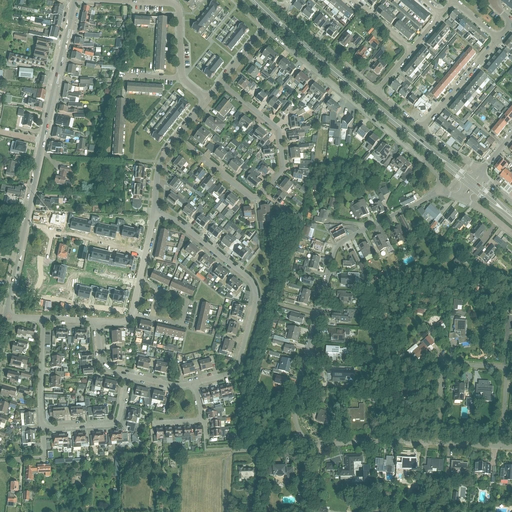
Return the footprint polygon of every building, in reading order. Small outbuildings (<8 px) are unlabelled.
[(191,8),(195,5),(189,0),(185,0),(184,2),(191,8)] [(300,12),(302,9),(306,5),(300,0),(294,7),(300,12)] [(310,0),(307,3),(306,5),(302,9),(305,12),(303,15),(306,17),(305,18),(308,20),(309,19),(309,20),(314,14),(316,11),(313,9),(316,5),(310,0)] [(337,0),(333,0),(330,4),(334,8),(340,2),(337,0)] [(377,6),(380,2),(382,0),(378,0),(377,2),(374,0),(370,0),(366,4),(371,9),(375,4),(377,6)] [(376,13),(381,17),(387,10),(382,7),(387,1),(385,0),(384,0),(378,7),(380,8),(376,13)] [(411,0),(406,7),(410,11),(416,4),(411,0)] [(219,15),(223,9),(214,2),(209,7),(210,8),(219,15)] [(345,6),(340,2),(334,8),(339,12),(345,6)] [(420,8),(416,4),(410,11),(415,15),(420,8)] [(64,7),(59,6),(55,5),(53,15),(61,17),(64,7)] [(349,10),(345,6),(339,12),(344,17),(349,10)] [(84,7),(82,14),(94,16),(102,17),(102,12),(98,12),(93,12),(93,9),(84,7)] [(210,8),(205,13),(214,20),(219,15),(210,8)] [(415,15),(417,17),(420,19),(425,12),(420,8),(415,15)] [(349,10),(344,17),(349,21),(355,15),(349,10)] [(392,15),(387,10),(381,17),(386,21),(392,15)] [(54,21),(61,23),(62,18),(61,17),(53,15),(51,15),(51,12),(44,11),(43,14),(50,15),(50,19),(54,20),(54,21)] [(450,18),(455,22),(460,15),(455,11),(450,18)] [(430,16),(425,12),(420,19),(425,23),(430,16)] [(201,18),(210,26),(214,20),(205,13),(201,18)] [(396,18),(392,15),(386,21),(391,25),(395,21),(397,22),(403,15),(401,13),(396,18)] [(94,16),(82,14),(81,23),(95,26),(95,23),(93,23),(94,16)] [(403,15),(397,22),(398,24),(394,28),(400,33),(405,26),(400,22),(405,17),(403,15)] [(465,19),(460,15),(455,22),(459,26),(465,19)] [(329,27),(331,24),(327,21),(321,16),(314,24),(321,29),(322,28),(325,31),(329,27)] [(142,27),(142,17),(141,17),(141,18),(137,18),(138,17),(134,17),(134,26),(142,27)] [(144,17),(142,17),(142,27),(149,27),(149,24),(155,25),(156,18),(151,18),(150,18),(150,17),(148,17),(148,19),(144,19),(144,17)] [(201,18),(197,24),(206,31),(210,26),(201,18)] [(469,23),(465,19),(459,26),(464,30),(469,23)] [(61,23),(54,21),(51,21),(51,22),(50,22),(49,26),(55,28),(60,29),(61,23)] [(331,28),(329,30),(326,34),(331,38),(337,32),(334,30),(338,24),(334,21),(331,24),(329,27),(331,28)] [(249,30),(240,22),(235,28),(244,35),(249,30)] [(201,37),(206,31),(197,24),(196,23),(192,29),(201,37)] [(469,34),(474,27),(469,23),(464,30),(469,34)] [(86,26),(81,24),(79,33),(85,34),(87,34),(87,33),(89,26),(86,26)] [(439,30),(445,35),(449,30),(443,25),(439,30)] [(410,30),(405,26),(400,33),(404,37),(410,30)] [(474,27),(469,34),(464,39),(465,40),(470,35),(473,38),(479,31),(474,27)] [(59,30),(55,29),(51,28),(51,32),(45,30),(44,35),(43,35),(42,37),(57,40),(59,30)] [(235,28),(231,33),(240,41),(244,35),(235,28)] [(413,31),(412,33),(410,30),(404,37),(409,41),(416,33),(413,31)] [(441,40),(445,35),(439,30),(435,35),(441,40)] [(478,42),(483,35),(479,31),(473,38),(478,42)] [(235,46),(240,41),(231,33),(229,36),(226,39),(235,46)] [(339,43),(345,47),(350,41),(352,43),(351,43),(356,47),(362,40),(357,36),(354,40),(352,39),(346,33),(343,37),(344,37),(339,43)] [(27,36),(15,34),(14,39),(25,42),(27,36)] [(435,35),(431,40),(437,45),(441,40),(435,35)] [(488,39),(483,35),(478,42),(483,46),(488,39)] [(368,42),(370,44),(369,46),(374,50),(379,44),(375,40),(372,37),(368,42)] [(84,41),(80,40),(75,39),(74,45),(79,46),(79,47),(83,48),(93,48),(93,45),(83,44),(84,41)] [(231,51),(235,46),(226,39),(222,44),(231,52),(231,51)] [(37,47),(36,48),(48,51),(48,50),(50,50),(51,43),(37,40),(36,47),(37,47)] [(433,49),(437,45),(431,40),(427,45),(430,48),(429,50),(437,56),(439,54),(433,49)] [(83,49),(79,48),(74,47),(72,53),(93,57),(94,53),(86,51),(83,49)] [(48,52),(48,51),(36,48),(36,50),(35,49),(34,56),(35,56),(34,58),(46,60),(46,59),(47,59),(49,53),(48,52)] [(363,62),(370,53),(363,48),(356,56),(363,62)] [(375,63),(383,53),(383,52),(384,51),(382,48),(380,50),(372,60),(375,63)] [(430,54),(433,57),(435,58),(437,56),(429,50),(427,52),(423,48),(419,53),(426,58),(430,54)] [(263,61),(265,63),(268,60),(274,53),(268,49),(263,56),(265,58),(263,61)] [(470,49),(466,54),(472,59),(476,54),(470,49)] [(495,56),(502,62),(507,56),(506,56),(507,53),(504,50),(502,53),(500,51),(495,56)] [(447,55),(445,54),(442,52),(438,57),(440,59),(442,60),(447,55)] [(467,64),(472,59),(466,54),(464,52),(459,58),(461,59),(462,59),(467,64)] [(272,71),(275,67),(277,65),(274,63),(279,57),(274,53),(268,60),(270,62),(268,65),(271,67),(269,69),(272,71)] [(422,63),(426,58),(419,53),(415,58),(422,63)] [(80,55),(77,55),(72,54),(71,60),(76,61),(80,62),(80,61),(85,63),(86,60),(83,59),(84,56),(80,55)] [(28,67),(28,64),(29,61),(29,60),(10,55),(8,62),(28,67)] [(210,61),(219,68),(224,63),(215,55),(210,61)] [(490,62),(497,68),(502,62),(495,56),(490,62)] [(46,62),(46,60),(34,58),(34,59),(33,59),(33,61),(29,61),(28,64),(32,65),(45,69),(47,62),(46,62)] [(417,68),(422,63),(415,58),(411,63),(417,68)] [(462,59),(461,59),(457,64),(463,69),(467,64),(462,59)] [(280,72),(282,74),(290,65),(284,60),(279,67),(282,69),(280,72)] [(377,63),(371,70),(377,75),(378,74),(379,75),(381,72),(380,72),(383,68),(384,69),(387,66),(380,60),(377,63)] [(215,74),(219,68),(210,61),(206,66),(215,74)] [(497,68),(490,62),(484,69),(491,75),(497,68)] [(407,67),(414,73),(417,68),(411,63),(407,67)] [(459,74),(463,69),(457,64),(453,69),(459,74)] [(291,76),(296,69),(290,65),(282,74),(280,77),(280,78),(282,79),(284,76),(285,77),(287,74),(291,76)] [(76,67),(74,67),(69,66),(68,74),(71,75),(70,77),(78,78),(79,74),(75,73),(76,67)] [(215,74),(206,66),(201,72),(211,80),(215,74)] [(275,67),(272,71),(269,75),(271,77),(278,69),(275,67)] [(410,78),(414,73),(407,67),(403,73),(407,77),(406,78),(411,83),(413,81),(410,78)] [(459,74),(453,69),(450,67),(446,72),(448,74),(454,79),(459,74)] [(260,73),(257,71),(253,68),(248,74),(255,80),(260,73)] [(32,79),(33,70),(19,69),(18,78),(32,79)] [(268,80),(270,77),(263,71),(261,74),(268,80)] [(300,84),(306,77),(301,73),(298,78),(295,75),(291,80),(290,81),(294,83),(296,81),(300,84)] [(488,79),(485,76),(481,73),(477,78),(484,83),(488,79)] [(450,84),(454,79),(448,74),(444,80),(450,84)] [(48,79),(43,77),(40,77),(39,77),(38,81),(37,81),(36,85),(41,86),(46,87),(48,79)] [(303,95),(306,91),(310,87),(307,85),(310,80),(306,77),(300,84),(298,87),(302,90),(300,93),(303,95)] [(290,81),(291,80),(288,78),(282,85),(285,88),(290,81)] [(480,88),(484,83),(477,78),(473,82),(480,88)] [(249,84),(243,80),(239,85),(245,91),(248,88),(252,91),(257,86),(251,81),(249,84)] [(401,87),(398,84),(400,82),(397,80),(391,87),(393,90),(396,93),(396,92),(397,92),(401,87)] [(444,80),(440,85),(445,89),(450,84),(444,80)] [(411,85),(409,83),(406,81),(404,84),(401,87),(404,89),(399,94),(405,99),(409,93),(406,91),(411,85)] [(476,93),(478,90),(481,92),(483,91),(480,88),(473,82),(469,87),(476,93)] [(315,84),(312,88),(310,91),(308,94),(311,96),(313,93),(316,95),(321,89),(315,84)] [(63,93),(79,96),(80,93),(74,92),(75,88),(71,87),(65,85),(63,93)] [(441,95),(445,89),(440,85),(435,90),(441,95)] [(472,97),(476,93),(469,87),(465,91),(472,97)] [(46,92),(41,91),(35,89),(23,88),(23,93),(34,94),(33,99),(44,101),(46,92)] [(270,100),(272,97),(274,96),(277,91),(274,89),(270,94),(268,92),(265,95),(262,93),(260,96),(256,100),(257,100),(257,101),(258,103),(260,103),(262,104),(263,103),(264,103),(264,102),(264,101),(265,100),(267,98),(270,100)] [(327,94),(321,89),(316,95),(319,98),(316,101),(319,103),(322,100),(327,94)] [(441,95),(435,90),(431,95),(428,92),(425,95),(427,97),(428,96),(432,100),(434,97),(437,100),(441,95)] [(468,102),(472,97),(465,91),(461,96),(468,102)] [(75,103),(75,98),(78,99),(79,96),(63,93),(62,99),(65,99),(64,103),(68,103),(75,103)] [(413,96),(411,98),(408,101),(408,102),(410,104),(413,106),(416,102),(418,100),(417,100),(415,98),(413,96)] [(430,101),(426,98),(423,96),(414,107),(424,115),(431,106),(428,104),(430,101)] [(468,102),(461,96),(457,100),(464,106),(468,102)] [(180,97),(176,103),(185,110),(190,105),(180,97)] [(269,106),(273,109),(278,101),(275,98),(269,106)] [(280,99),(278,101),(273,109),(276,112),(281,106),(283,107),(284,107),(287,103),(280,99)] [(43,104),(38,103),(39,102),(29,100),(28,105),(31,106),(32,104),(35,105),(35,108),(42,110),(43,104)] [(457,100),(453,105),(460,111),(464,106),(457,100)] [(225,101),(220,107),(228,113),(230,110),(232,111),(234,109),(225,101)] [(285,109),(282,113),(283,113),(284,115),(285,115),(287,116),(289,113),(292,116),(296,114),(299,112),(299,110),(298,108),(294,110),(292,109),(293,109),(291,107),(292,106),(292,104),(288,101),(287,103),(284,107),(286,108),(285,109)] [(327,110),(330,113),(336,105),(331,101),(326,106),(329,108),(327,110)] [(180,115),(185,110),(176,103),(171,108),(180,115)] [(330,113),(330,117),(329,121),(330,121),(330,123),(329,128),(329,132),(334,133),(334,137),(334,140),(336,140),(335,146),(339,146),(340,138),(341,130),(340,130),(341,124),(335,124),(336,114),(341,109),(336,105),(330,113)] [(456,115),(460,111),(453,105),(449,110),(456,115)] [(486,110),(484,108),(482,106),(479,109),(479,110),(478,111),(480,113),(481,114),(482,113),(482,114),(486,110)] [(217,117),(221,120),(224,122),(227,118),(227,116),(226,115),(228,113),(220,107),(216,112),(219,114),(217,117)] [(171,108),(167,114),(176,121),(180,115),(171,108)] [(25,115),(23,115),(24,111),(19,110),(17,116),(23,117),(24,118),(23,126),(30,128),(32,121),(33,117),(25,115)] [(477,116),(479,113),(480,113),(478,111),(471,118),(476,122),(479,119),(477,116)] [(167,114),(163,119),(172,126),(176,121),(167,114)] [(345,118),(343,121),(341,130),(347,131),(348,125),(350,123),(353,119),(348,114),(345,118)] [(506,126),(510,121),(505,116),(500,121),(506,126)] [(56,125),(61,126),(68,128),(70,118),(66,117),(66,119),(58,117),(56,125)] [(243,127),(249,120),(245,117),(241,122),(238,119),(234,124),(241,130),(241,129),(243,127)] [(435,124),(441,128),(446,122),(440,118),(435,124)] [(163,119),(158,125),(167,132),(172,126),(163,119)] [(225,125),(222,122),(218,119),(215,122),(211,119),(206,125),(214,132),(218,127),(221,130),(225,125)] [(253,123),(249,120),(244,126),(243,127),(241,129),(245,133),(248,136),(254,128),(251,125),(253,123)] [(506,126),(500,121),(496,126),(502,131),(506,126)] [(441,128),(446,132),(451,126),(446,122),(441,128)] [(461,124),(459,126),(464,130),(470,124),(468,122),(464,126),(461,124)] [(290,125),(290,127),(291,127),(291,130),(300,129),(300,131),(308,130),(310,130),(310,125),(302,126),(302,123),(304,123),(291,124),(291,125),(290,125)] [(470,124),(464,130),(467,132),(473,126),(470,124)] [(154,130),(163,137),(167,132),(158,125),(154,130)] [(363,139),(366,136),(369,132),(363,127),(362,128),(359,126),(356,130),(353,133),(356,136),(357,134),(363,139)] [(446,132),(451,137),(456,131),(451,126),(446,132)] [(497,137),(502,131),(496,126),(492,132),(497,137)] [(54,128),(53,134),(57,135),(58,133),(60,134),(60,135),(64,135),(67,136),(70,136),(73,137),(73,134),(74,132),(69,131),(69,134),(65,133),(65,131),(65,130),(59,129),(54,128)] [(258,130),(254,128),(248,136),(252,138),(254,136),(257,139),(263,132),(259,129),(258,130)] [(203,129),(199,134),(206,140),(208,138),(210,140),(213,137),(203,129)] [(163,137),(154,130),(149,136),(159,143),(163,137)] [(290,142),(295,141),(299,141),(299,138),(305,137),(304,134),(308,133),(308,130),(300,131),(296,132),(296,134),(289,135),(290,142)] [(451,137),(456,141),(461,135),(456,131),(451,137)] [(263,132),(257,139),(261,142),(259,144),(263,147),(267,142),(264,140),(267,135),(263,132)] [(205,143),(206,140),(199,134),(194,139),(204,147),(206,144),(205,143)] [(370,151),(376,144),(379,140),(373,135),(367,144),(370,146),(367,149),(370,151)] [(461,135),(456,141),(462,145),(466,139),(461,135)] [(212,140),(217,144),(218,143),(220,141),(221,140),(215,136),(212,140)] [(487,141),(492,146),(495,142),(490,137),(487,141)] [(471,150),(477,142),(475,140),(474,142),(471,139),(466,145),(471,150)] [(267,142),(263,147),(262,148),(264,149),(265,156),(274,155),(273,148),(269,148),(269,146),(271,143),(268,141),(267,142)] [(11,147),(10,153),(18,155),(18,153),(25,154),(26,149),(25,148),(26,145),(21,144),(21,143),(17,142),(17,143),(16,143),(15,148),(11,147)] [(480,144),(477,142),(471,150),(477,154),(481,148),(479,146),(480,144)] [(218,143),(217,144),(215,147),(214,148),(218,151),(214,155),(218,158),(226,149),(220,144),(218,143)] [(379,156),(380,155),(383,158),(382,160),(385,162),(382,165),(386,168),(393,159),(390,157),(392,154),(388,152),(390,149),(388,147),(387,147),(386,147),(383,145),(377,152),(376,153),(376,155),(377,156),(378,156),(379,156)] [(484,150),(481,148),(477,154),(482,158),(489,150),(486,148),(484,150)] [(233,155),(226,149),(218,158),(222,161),(226,157),(229,160),(233,155)] [(235,152),(233,155),(229,160),(232,162),(229,167),(233,170),(238,163),(240,160),(237,157),(239,155),(235,152)] [(366,162),(370,156),(368,153),(362,160),(365,162),(366,162)] [(180,157),(177,161),(184,167),(187,163),(180,157)] [(397,173),(406,162),(400,158),(397,162),(395,160),(389,166),(393,169),(395,167),(397,168),(396,168),(398,170),(397,172),(397,173)] [(508,165),(509,163),(506,160),(504,162),(501,160),(494,168),(501,174),(508,165)] [(184,167),(177,161),(174,165),(178,169),(175,172),(181,176),(183,173),(183,172),(186,169),(184,167)] [(6,176),(8,176),(13,177),(14,173),(12,172),(14,166),(19,167),(19,164),(9,162),(7,171),(6,176)] [(262,168),(258,172),(265,178),(270,172),(266,169),(268,167),(262,162),(259,166),(262,168)] [(406,162),(397,173),(405,179),(410,172),(407,170),(412,165),(409,163),(408,164),(406,162)] [(246,169),(247,167),(248,166),(244,163),(242,166),(238,163),(233,170),(237,173),(240,169),(244,171),(246,169)] [(136,165),(136,170),(135,172),(133,172),(133,174),(145,175),(146,173),(144,172),(144,169),(147,169),(147,166),(136,165)] [(293,178),(294,179),(299,180),(302,181),(303,177),(308,178),(310,166),(300,165),(298,172),(295,172),(295,174),(293,175),(293,178)] [(66,173),(68,173),(69,169),(61,168),(60,171),(61,172),(60,179),(56,178),(55,184),(59,185),(71,188),(72,183),(65,182),(64,182),(65,178),(66,173)] [(199,173),(196,171),(193,174),(190,178),(195,181),(197,179),(200,182),(206,174),(201,170),(199,173)] [(254,177),(257,174),(252,170),(248,175),(250,177),(247,181),(256,189),(261,182),(254,177)] [(505,181),(511,174),(506,170),(500,177),(505,181)] [(145,176),(145,175),(133,174),(133,175),(135,175),(134,183),(146,184),(146,180),(143,180),(144,177),(145,176)] [(209,194),(216,186),(213,185),(215,182),(210,178),(207,182),(204,181),(200,186),(203,189),(206,186),(209,189),(209,190),(208,193),(209,194)] [(173,183),(180,188),(183,184),(176,179),(173,183)] [(299,186),(298,185),(293,181),(291,183),(286,180),(283,184),(290,189),(293,185),(296,187),(300,189),(299,191),(304,195),(307,192),(306,192),(301,187),(299,186)] [(146,187),(146,184),(134,183),(134,189),(131,189),(131,191),(144,192),(144,191),(143,189),(142,189),(143,186),(146,187)] [(180,188),(173,183),(170,187),(177,192),(179,194),(179,193),(182,190),(180,188)] [(290,189),(283,184),(280,188),(287,193),(290,189)] [(224,196),(222,194),(225,190),(220,186),(218,188),(216,186),(209,194),(212,196),(213,195),(220,201),(224,196)] [(24,199),(25,194),(5,190),(4,195),(7,195),(7,194),(13,196),(16,197),(16,198),(24,199)] [(133,200),(132,204),(133,206),(133,208),(135,209),(137,209),(138,209),(140,208),(141,207),(141,205),(141,201),(144,201),(145,197),(142,197),(142,194),(144,193),(144,192),(131,191),(131,192),(134,193),(133,200)] [(186,203),(177,196),(175,194),(171,191),(169,194),(171,196),(167,200),(175,206),(178,201),(184,206),(186,203)] [(276,196),(283,201),(286,198),(286,197),(279,192),(276,196)] [(179,194),(177,196),(186,203),(188,201),(185,198),(179,193),(179,194)] [(228,207),(235,198),(231,195),(229,197),(225,194),(224,196),(220,201),(217,204),(220,206),(222,203),(224,205),(224,204),(228,207)] [(38,196),(37,202),(50,204),(52,204),(59,205),(59,199),(51,199),(50,201),(44,199),(45,198),(38,196)] [(276,196),(273,200),(278,203),(276,206),(280,209),(281,210),(281,209),(283,207),(280,205),(283,201),(276,196)] [(399,200),(401,203),(403,207),(415,201),(413,196),(408,198),(405,200),(404,197),(399,200)] [(292,200),(297,204),(301,206),(303,204),(294,197),(292,200)] [(235,214),(236,212),(239,209),(236,206),(239,201),(235,198),(228,207),(232,210),(232,211),(235,214)] [(352,208),(356,215),(358,219),(367,215),(365,211),(363,211),(362,209),(367,206),(365,201),(364,200),(359,202),(360,204),(352,208)] [(183,212),(187,215),(193,207),(189,204),(191,203),(188,201),(186,203),(184,206),(182,208),(185,210),(183,212)] [(51,209),(52,205),(52,204),(50,204),(37,202),(36,207),(46,209),(45,212),(54,212),(54,209),(51,209)] [(371,212),(373,212),(374,213),(377,212),(379,215),(386,212),(381,202),(371,207),(369,208),(371,212)] [(437,223),(441,218),(443,216),(440,214),(440,213),(430,205),(425,212),(426,213),(422,217),(426,221),(428,218),(426,217),(428,215),(435,220),(434,221),(437,224),(437,223)] [(194,214),(197,216),(201,211),(194,206),(193,207),(187,215),(191,219),(194,214)] [(262,214),(258,214),(259,223),(260,229),(263,229),(263,222),(264,222),(267,222),(266,216),(270,216),(270,212),(269,207),(261,207),(262,211),(262,214)] [(244,209),(245,212),(240,212),(241,218),(245,218),(245,219),(249,219),(249,223),(256,222),(255,214),(251,214),(251,209),(244,209)] [(453,210),(448,216),(445,219),(451,224),(456,218),(455,217),(458,214),(453,210)] [(200,226),(205,219),(201,216),(203,213),(201,211),(197,216),(199,218),(196,223),(200,226)] [(321,219),(315,217),(314,222),(323,224),(324,220),(326,220),(328,213),(323,211),(321,219)] [(77,231),(79,220),(73,219),(74,215),(70,214),(68,224),(71,225),(70,229),(77,231)] [(62,222),(65,222),(65,216),(59,215),(59,216),(52,216),(52,218),(51,224),(62,225),(62,222)] [(410,230),(405,220),(403,216),(402,216),(401,215),(400,216),(401,217),(398,218),(405,232),(410,230)] [(207,225),(209,226),(213,222),(207,216),(205,219),(200,226),(204,229),(207,225)] [(91,223),(85,221),(83,232),(89,233),(91,227),(94,228),(96,218),(92,217),(91,223)] [(459,230),(463,225),(466,228),(469,230),(471,226),(469,224),(471,221),(466,217),(460,224),(457,222),(452,229),(455,231),(457,228),(459,230)] [(102,236),(104,226),(99,224),(100,219),(96,218),(94,228),(97,228),(95,235),(102,236)] [(83,232),(85,221),(79,220),(77,231),(83,232)] [(120,230),(122,221),(118,220),(117,223),(116,226),(111,225),(110,227),(108,238),(114,239),(116,233),(119,233),(120,230)] [(125,222),(122,221),(120,230),(123,230),(121,237),(127,238),(129,229),(129,230),(130,227),(124,226),(125,222)] [(434,221),(429,227),(433,230),(437,224),(434,221)] [(212,236),(218,229),(214,226),(216,224),(213,222),(209,226),(212,229),(209,233),(212,236)] [(471,234),(478,240),(487,229),(479,223),(471,234)] [(110,227),(104,226),(102,236),(108,238),(110,227)] [(220,235),(222,237),(226,232),(224,230),(220,227),(218,229),(212,236),(216,239),(220,235)] [(342,227),(331,233),(335,240),(346,235),(342,227)] [(134,231),(132,239),(138,241),(139,234),(142,235),(144,229),(140,228),(139,232),(134,231)] [(391,234),(393,239),(396,245),(403,241),(405,244),(408,243),(406,240),(404,235),(401,236),(399,230),(391,234)] [(221,243),(225,246),(233,237),(226,232),(222,237),(225,239),(221,243)] [(374,239),(376,244),(380,251),(386,248),(388,253),(393,251),(389,242),(385,244),(381,235),(381,236),(380,234),(375,237),(376,238),(374,239)] [(235,247),(239,242),(233,237),(225,246),(229,250),(233,245),(235,247)] [(506,248),(502,245),(504,243),(497,237),(493,241),(504,250),(506,248)] [(479,240),(473,248),(477,251),(474,255),(476,257),(484,248),(481,246),(483,244),(479,240)] [(234,253),(238,257),(246,247),(239,242),(235,247),(238,249),(234,253)] [(313,242),(312,245),(316,246),(314,249),(317,250),(322,252),(324,246),(320,245),(321,244),(316,242),(313,242)] [(359,247),(365,258),(373,254),(374,257),(377,255),(374,248),(371,250),(367,243),(359,247)] [(68,247),(65,247),(60,245),(57,257),(66,259),(68,247)] [(189,256),(195,248),(190,245),(187,249),(184,247),(180,252),(184,255),(186,254),(189,256)] [(482,252),(478,257),(484,262),(488,257),(491,259),(492,260),(493,260),(496,257),(496,256),(494,254),(497,250),(492,246),(489,250),(485,255),(482,252)] [(252,252),(250,250),(246,247),(238,257),(242,260),(246,255),(248,257),(250,256),(252,252)] [(81,248),(78,260),(85,261),(87,249),(81,248)] [(200,252),(195,248),(189,256),(192,258),(190,260),(194,263),(199,258),(196,256),(200,252)] [(88,255),(87,261),(90,262),(91,259),(97,260),(99,252),(93,250),(92,256),(88,255)] [(344,262),(343,267),(352,268),(352,267),(356,265),(355,264),(359,261),(355,252),(350,254),(352,259),(350,260),(350,263),(344,262)] [(110,254),(104,253),(102,262),(108,263),(107,266),(111,267),(112,261),(109,260),(110,254)] [(115,261),(112,261),(111,267),(114,267),(114,264),(120,266),(122,257),(116,256),(115,261)] [(201,260),(199,258),(194,263),(195,263),(196,265),(199,267),(200,265),(203,267),(209,259),(204,256),(201,260)] [(458,256),(453,263),(458,267),(463,260),(458,256)] [(311,263),(319,265),(320,259),(313,257),(312,260),(308,259),(308,260),(304,259),(303,261),(307,262),(311,263)] [(128,258),(126,267),(131,268),(131,271),(134,272),(135,266),(132,265),(134,260),(128,258)] [(214,263),(209,259),(203,267),(206,269),(204,271),(208,274),(212,269),(210,267),(214,263)] [(310,269),(312,270),(317,271),(319,265),(311,263),(310,269)] [(53,269),(52,273),(62,275),(63,269),(66,270),(67,266),(61,265),(60,268),(54,267),(54,269),(53,269)] [(214,276),(217,278),(223,271),(218,267),(215,271),(212,269),(208,274),(212,278),(214,276)] [(154,281),(158,273),(157,273),(158,271),(154,269),(153,271),(150,279),(154,281)] [(228,274),(223,271),(217,278),(220,280),(218,282),(219,283),(217,285),(221,288),(222,286),(227,281),(224,279),(228,274)] [(62,275),(52,273),(51,276),(52,276),(52,278),(57,280),(56,283),(62,285),(63,281),(60,280),(62,275)] [(341,285),(343,285),(343,286),(348,286),(348,285),(355,285),(355,280),(359,280),(359,274),(351,274),(351,277),(342,276),(341,285)] [(299,283),(303,284),(303,285),(312,287),(314,280),(301,277),(299,283)] [(177,282),(178,279),(175,278),(174,280),(173,280),(170,287),(174,289),(177,282)] [(229,283),(227,281),(222,286),(221,288),(224,291),(226,289),(227,289),(229,287),(231,289),(237,282),(233,278),(229,283)] [(242,286),(237,282),(231,289),(234,292),(232,293),(237,297),(241,292),(238,290),(242,286)] [(53,286),(51,293),(62,296),(62,293),(70,294),(72,286),(64,284),(63,288),(53,286)] [(81,287),(77,286),(76,292),(79,292),(78,298),(80,298),(80,299),(83,300),(85,290),(80,289),(81,287)] [(90,292),(85,290),(83,300),(86,301),(87,300),(88,300),(90,293),(93,294),(95,288),(91,287),(90,292)] [(98,289),(95,288),(93,294),(97,295),(95,300),(97,301),(100,302),(103,292),(97,291),(98,289)] [(108,293),(103,292),(100,302),(104,303),(104,302),(106,303),(108,295),(111,295),(112,290),(109,289),(108,293)] [(114,304),(118,304),(120,295),(115,294),(116,291),(112,290),(111,295),(114,296),(113,302),(115,303),(114,304)] [(311,293),(301,290),(301,291),(299,296),(309,299),(311,293)] [(346,292),(338,292),(338,296),(341,296),(340,304),(348,304),(348,305),(350,305),(350,304),(352,304),(352,296),(346,295),(346,292)] [(120,295),(118,304),(121,305),(121,304),(123,305),(125,298),(128,299),(129,294),(126,293),(125,296),(120,295)] [(309,299),(299,296),(298,300),(298,303),(307,306),(309,299)] [(457,310),(458,306),(462,307),(462,302),(456,301),(454,301),(453,310),(457,310)] [(230,311),(233,311),(242,314),(244,308),(238,307),(239,304),(233,302),(230,311)] [(282,309),(281,312),(291,315),(289,321),(297,323),(302,325),(304,318),(300,317),(293,315),(294,312),(291,311),(289,311),(282,309)] [(348,323),(349,315),(348,315),(348,310),(338,310),(338,314),(333,313),(332,320),(337,320),(336,322),(341,322),(348,323)] [(230,311),(228,319),(234,321),(235,318),(240,319),(242,314),(233,311),(230,311)] [(229,325),(228,329),(237,331),(239,325),(233,324),(234,321),(228,319),(226,324),(229,325)] [(436,324),(432,328),(434,331),(439,327),(444,323),(442,320),(437,324),(436,324)] [(452,334),(452,339),(458,339),(459,345),(469,343),(470,345),(473,345),(471,339),(469,340),(468,337),(466,338),(466,336),(466,321),(455,320),(454,334),(452,334)] [(144,332),(146,323),(141,321),(139,327),(136,326),(135,332),(140,334),(141,331),(144,332)] [(146,323),(144,332),(148,332),(147,335),(153,336),(154,330),(151,329),(152,324),(146,323)] [(290,330),(289,334),(299,337),(300,330),(288,327),(287,330),(290,330)] [(33,336),(34,331),(27,329),(27,330),(19,328),(17,335),(25,337),(26,334),(28,335),(33,336)] [(117,332),(112,333),(112,338),(121,338),(125,338),(125,334),(124,334),(123,329),(117,329),(117,332)] [(236,337),(237,331),(228,329),(227,332),(224,331),(223,337),(229,338),(230,335),(236,337)] [(329,329),(329,334),(332,334),(331,343),(344,344),(345,335),(346,334),(345,334),(345,331),(337,331),(337,330),(329,329)] [(299,337),(289,334),(286,333),(285,336),(288,337),(287,340),(297,343),(299,337)] [(224,343),(223,346),(232,348),(234,343),(229,341),(229,338),(223,337),(222,342),(224,343)] [(434,344),(431,340),(428,337),(425,339),(426,339),(421,343),(422,345),(410,355),(414,361),(418,358),(418,359),(423,355),(424,355),(425,355),(429,352),(426,348),(428,347),(431,346),(434,344)] [(118,344),(118,347),(124,347),(124,341),(121,341),(121,338),(112,338),(112,344),(118,344)] [(12,351),(22,354),(23,348),(26,349),(27,343),(21,342),(20,345),(14,344),(12,351)] [(231,354),(232,348),(223,346),(222,349),(220,348),(218,354),(225,356),(225,353),(231,354)] [(284,353),(294,355),(295,349),(286,346),(284,353)] [(112,350),(113,356),(122,356),(122,353),(124,352),(124,347),(118,347),(118,350),(112,350)] [(326,354),(326,360),(333,360),(334,355),(339,355),(339,354),(343,354),(343,355),(350,355),(350,349),(343,348),(343,349),(340,349),(340,348),(326,347),(326,354)] [(91,354),(81,355),(81,354),(78,354),(79,359),(80,365),(86,365),(86,362),(92,361),(91,354)] [(137,368),(143,369),(145,360),(141,359),(142,357),(138,356),(137,355),(135,362),(138,362),(137,368)] [(207,356),(207,358),(208,360),(204,361),(207,370),(212,369),(211,363),(214,362),(213,356),(210,357),(209,355),(207,356)] [(27,364),(28,358),(19,356),(18,360),(16,359),(17,359),(12,358),(10,366),(20,368),(21,364),(22,364),(23,363),(27,364)] [(122,359),(122,356),(113,356),(113,362),(118,362),(118,365),(125,365),(125,360),(125,359),(122,359)] [(150,365),(153,366),(154,359),(149,358),(148,361),(145,360),(143,369),(148,370),(150,365)] [(280,365),(290,367),(292,361),(282,358),(280,365)] [(154,359),(153,366),(156,366),(155,372),(160,373),(162,364),(159,363),(160,361),(154,359)] [(200,359),(195,361),(197,367),(200,366),(201,371),(207,370),(204,361),(201,362),(200,359)] [(190,365),(187,365),(189,374),(195,373),(194,368),(197,367),(195,361),(190,362),(190,365)] [(166,365),(162,364),(160,373),(166,374),(167,369),(170,370),(172,363),(166,362),(166,365)] [(61,368),(61,363),(51,363),(51,366),(52,366),(52,368),(57,368),(56,373),(64,373),(64,369),(61,368)] [(184,376),(189,374),(187,365),(184,366),(183,364),(178,365),(180,373),(179,371),(182,371),(184,376)] [(288,374),(289,372),(290,371),(289,370),(290,367),(280,365),(278,364),(277,368),(276,368),(276,369),(276,370),(274,369),(273,372),(281,375),(282,372),(288,374)] [(86,368),(86,365),(80,365),(80,371),(83,371),(83,375),(93,374),(92,367),(86,368)] [(346,369),(346,371),(333,370),(333,369),(328,369),(328,374),(333,374),(333,378),(346,379),(346,377),(353,378),(354,369),(346,369)] [(17,383),(19,375),(8,373),(7,377),(7,378),(7,379),(10,380),(10,383),(14,384),(14,382),(17,383)] [(63,378),(64,373),(56,373),(56,378),(51,377),(51,380),(50,380),(50,383),(60,383),(60,378),(63,378)] [(277,377),(275,384),(285,386),(287,379),(283,378),(283,377),(281,377),(281,378),(277,377)] [(91,388),(90,392),(94,393),(94,390),(100,391),(102,384),(103,380),(97,379),(96,380),(95,384),(92,383),(91,388)] [(408,406),(407,380),(398,380),(398,385),(402,384),(402,394),(399,394),(399,404),(403,404),(403,406),(408,406)] [(454,401),(459,402),(464,402),(464,391),(468,391),(468,380),(464,380),(464,385),(455,384),(454,401)] [(105,385),(102,384),(100,391),(103,392),(104,389),(109,391),(111,382),(105,381),(105,385)] [(109,391),(108,393),(114,394),(117,395),(119,388),(116,387),(116,383),(111,382),(109,391)] [(476,385),(476,395),(480,396),(481,393),(487,394),(487,396),(488,396),(488,401),(494,401),(495,401),(495,396),(494,396),(493,396),(493,387),(488,386),(488,385),(488,384),(489,384),(489,383),(488,383),(488,382),(479,382),(479,385),(476,385)] [(50,383),(50,387),(51,387),(51,389),(54,389),(54,390),(56,390),(55,394),(63,394),(63,392),(63,389),(60,389),(60,383),(50,383)] [(222,399),(228,398),(228,399),(233,398),(232,394),(230,384),(219,387),(221,393),(222,399)] [(3,387),(0,396),(8,398),(9,395),(14,397),(16,390),(9,389),(7,389),(7,388),(3,387)] [(137,397),(140,398),(142,389),(137,388),(136,392),(133,391),(131,398),(130,402),(133,402),(137,397)] [(222,399),(221,393),(218,394),(216,388),(210,389),(212,396),(213,401),(219,400),(222,399)] [(148,390),(142,389),(140,398),(143,398),(143,399),(145,405),(147,405),(148,402),(150,395),(147,394),(148,390)] [(213,401),(212,396),(209,396),(207,390),(201,392),(204,401),(207,400),(208,404),(214,402),(213,401)] [(157,404),(157,401),(159,393),(154,391),(153,395),(150,395),(148,402),(157,404)] [(165,394),(159,393),(157,401),(162,403),(162,405),(165,406),(167,399),(164,398),(165,394)] [(0,412),(2,413),(8,415),(9,411),(7,410),(9,405),(1,402),(0,403),(0,402),(0,412)] [(85,412),(85,409),(85,407),(85,404),(76,404),(76,407),(77,417),(81,417),(81,416),(82,416),(82,414),(86,414),(85,412)] [(346,410),(346,412),(346,417),(352,416),(352,418),(356,418),(356,420),(360,419),(360,421),(364,421),(364,416),(364,405),(360,405),(360,410),(346,410)] [(55,419),(59,418),(58,409),(55,409),(55,406),(49,406),(50,416),(53,416),(53,418),(55,418),(55,419)] [(71,415),(71,416),(71,417),(73,417),(77,417),(76,407),(67,408),(68,415),(71,415)] [(107,407),(99,408),(99,418),(104,417),(104,416),(105,416),(105,415),(108,415),(107,407)] [(64,415),(68,415),(67,408),(58,409),(59,418),(63,418),(63,417),(64,417),(64,415)] [(95,418),(99,418),(99,408),(85,409),(85,412),(88,411),(88,417),(94,416),(94,417),(95,417),(95,418)] [(128,412),(127,416),(137,418),(140,419),(141,416),(140,416),(141,410),(137,409),(131,408),(130,411),(129,412),(128,412)] [(207,419),(210,419),(217,419),(217,413),(224,413),(224,408),(213,409),(213,413),(207,413),(207,419)] [(332,428),(334,423),(335,419),(327,416),(328,413),(321,410),(317,420),(321,422),(322,421),(326,423),(326,425),(332,428)] [(22,411),(20,412),(20,415),(23,414),(24,420),(34,420),(33,414),(29,414),(27,414),(27,411),(22,411)] [(137,418),(127,416),(126,421),(127,421),(127,422),(128,422),(127,426),(133,427),(135,427),(137,418)] [(211,429),(217,428),(224,428),(224,422),(226,422),(226,421),(230,421),(229,418),(226,418),(217,419),(210,419),(211,429)] [(34,426),(34,420),(24,420),(21,420),(21,426),(21,429),(24,429),(23,426),(34,426)] [(185,438),(190,437),(190,434),(190,427),(184,428),(184,434),(181,434),(181,438),(181,441),(185,441),(185,438)] [(190,434),(190,437),(191,442),(196,442),(196,440),(197,440),(197,438),(197,437),(201,437),(201,427),(195,427),(195,434),(190,434)] [(225,437),(224,431),(228,431),(228,427),(224,428),(217,428),(218,431),(211,432),(211,438),(221,437),(225,437)] [(163,436),(163,439),(163,442),(166,442),(166,439),(172,438),(172,435),(171,428),(165,429),(166,435),(163,436)] [(172,435),(172,438),(172,442),(176,442),(175,438),(181,438),(181,434),(181,428),(174,428),(175,435),(172,435)] [(157,439),(163,439),(163,436),(162,429),(156,429),(157,436),(153,436),(154,443),(157,442),(157,439)] [(112,445),(116,444),(116,432),(111,432),(111,435),(108,435),(109,446),(112,446),(112,445)] [(121,432),(116,432),(116,442),(116,444),(122,444),(122,443),(124,443),(128,443),(127,434),(121,434),(121,432)] [(94,443),(98,443),(98,433),(93,433),(93,436),(90,436),(91,447),(94,446),(94,443)] [(102,444),(104,446),(107,446),(106,438),(106,435),(103,435),(103,433),(98,433),(98,443),(102,443),(102,444)] [(81,447),(80,434),(75,434),(75,437),(72,437),(72,440),(73,446),(73,448),(81,448),(81,447)] [(89,447),(89,445),(88,439),(86,439),(85,434),(80,434),(81,447),(89,447)] [(62,435),(53,436),(54,447),(58,447),(59,448),(60,448),(61,448),(62,447),(63,446),(62,435)] [(62,435),(63,446),(64,448),(68,448),(68,449),(71,449),(71,440),(68,440),(67,435),(62,435)] [(29,444),(31,444),(35,444),(35,438),(25,438),(22,438),(22,444),(23,447),(30,447),(29,444)] [(363,466),(362,455),(346,456),(346,468),(344,468),(344,469),(343,469),(343,470),(339,470),(340,476),(354,475),(353,460),(362,460),(363,466)] [(376,459),(375,466),(377,466),(377,473),(383,473),(383,471),(389,471),(389,473),(394,474),(394,466),(393,466),(393,462),(394,457),(387,457),(386,464),(383,464),(383,459),(376,459)] [(417,459),(402,458),(402,463),(401,463),(401,464),(402,464),(402,468),(407,469),(407,467),(416,468),(417,459)] [(424,467),(424,473),(428,473),(428,471),(432,471),(432,469),(438,469),(438,471),(443,471),(443,461),(439,460),(439,462),(432,461),(433,460),(428,460),(428,467),(424,467)] [(468,473),(468,468),(468,463),(463,463),(463,462),(460,462),(459,463),(457,463),(457,462),(452,461),(451,466),(451,472),(455,472),(456,470),(462,470),(462,472),(468,473)] [(475,472),(482,473),(482,474),(491,475),(491,466),(486,465),(486,464),(483,464),(483,463),(475,463),(475,472)] [(50,477),(50,473),(50,466),(38,466),(38,467),(32,467),(26,467),(25,480),(25,482),(26,483),(29,483),(30,483),(30,480),(33,480),(33,475),(31,475),(31,474),(32,474),(32,472),(38,472),(38,473),(45,473),(45,477),(50,477)] [(501,475),(500,481),(507,481),(507,480),(511,480),(511,466),(505,466),(505,469),(502,469),(501,469),(501,475)] [(270,468),(270,476),(273,476),(273,477),(278,477),(279,477),(281,477),(282,477),(283,476),(285,476),(285,482),(293,481),(293,469),(287,469),(287,467),(274,467),(274,468),(270,468)] [(239,468),(239,473),(239,480),(243,480),(243,477),(254,477),(253,475),(253,470),(243,470),(243,468),(239,468)] [(8,493),(8,502),(14,503),(16,503),(16,498),(14,498),(14,493),(15,492),(17,492),(18,489),(18,484),(11,483),(11,488),(10,491),(10,492),(10,493),(8,493)]
